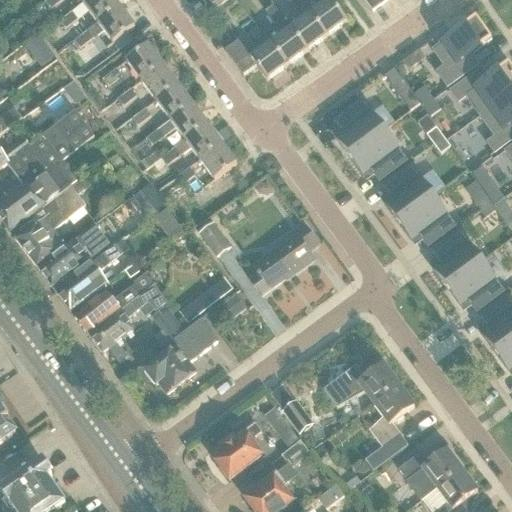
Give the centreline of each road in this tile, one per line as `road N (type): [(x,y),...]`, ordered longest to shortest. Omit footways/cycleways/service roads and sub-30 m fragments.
road 1 (unclassified): [(151,453),(371,293)]
road 2 (unclassified): [(151,453),(0,252)]
road 3 (unclassified): [(511,482),(371,293)]
road 4 (unclassified): [(449,0),(265,133)]
road 5 (unclassified): [(371,293),(382,285),(265,133)]
road 6 (unclassified): [(265,133),(157,0)]
road 7 (unclassified): [(51,370),(65,413),(110,483)]
road 8 (tertiary): [(127,471),(51,370)]
